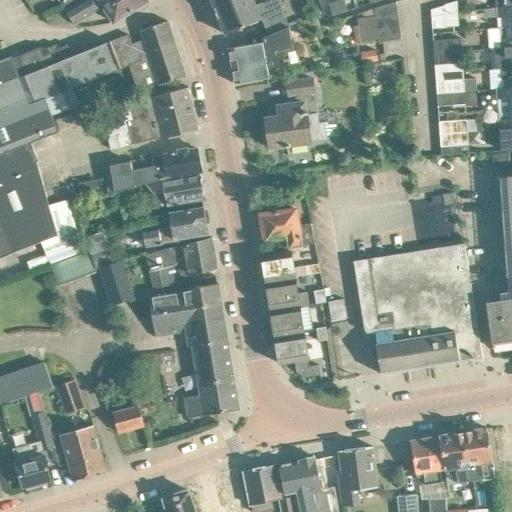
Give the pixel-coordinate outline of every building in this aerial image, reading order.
[(72,0),(65,4),(66,6),(68,9),(67,9),(66,10),(75,25),(100,9),(103,15),(107,12),(113,21),(114,22),(148,1),(147,0),(72,0)] [(211,0),(225,34),(262,19),(268,35),(273,33),(289,26),(278,0),(271,0),(258,5),(255,0),(211,0)] [(340,13),(348,10),(344,0),(340,0),(336,1),(340,13)] [(328,4),(332,16),(340,13),(336,1),(328,4)] [(375,16),(357,18),(360,42),(378,39),(378,41),(401,38),(396,1),(374,7),(374,8),(375,16)] [(445,5),(431,9),(431,15),(445,13),(453,12),(452,2),(444,3),(445,5)] [(498,6),(497,6),(499,28),(511,27),(511,5),(506,6),(498,6)] [(445,13),(431,15),(432,28),(446,27),(459,26),(458,12),(453,12),(445,13)] [(320,26),(317,14),(289,26),(273,33),(262,38),(263,42),(228,48),(235,83),(269,77),(265,58),(276,56),(275,51),(293,48),(291,35),(320,26)] [(144,40),(132,44),(147,93),(164,87),(163,83),(186,75),(168,20),(140,30),(144,40)] [(511,46),(511,27),(499,28),(488,29),(490,48),(511,46)] [(132,44),(128,34),(72,56),(67,44),(58,48),(56,44),(47,48),(40,47),(0,62),(0,258),(58,235),(39,161),(41,160),(33,142),(60,131),(54,115),(80,104),(79,102),(94,95),(87,81),(131,66),(140,95),(147,93),(132,44)] [(461,38),(433,39),(434,52),(462,50),(461,38)] [(511,46),(490,48),(492,69),(502,68),(511,67),(511,46)] [(463,71),(462,50),(434,52),(435,73),(463,71)] [(511,67),(502,68),(503,88),(511,87),(511,67)] [(464,91),(463,71),(435,73),(437,93),(464,91)] [(313,78),(299,80),(287,81),(289,97),(291,96),(292,104),(279,106),(280,117),(266,118),(270,147),(310,142),(310,141),(328,138),(325,121),(319,122),(313,78)] [(145,98),(97,111),(101,132),(102,137),(110,135),(113,149),(158,138),(159,140),(175,135),(194,130),(197,126),(194,109),(189,87),(180,89),(145,98)] [(511,107),(511,87),(497,88),(498,99),(510,98),(511,108),(511,107)] [(465,103),(464,91),(437,93),(438,105),(465,103)] [(511,128),(511,107),(511,108),(499,109),(500,130),(511,128)] [(466,119),(439,121),(440,134),(467,132),(466,119)] [(511,148),(511,128),(500,130),(502,149),(511,148)] [(469,152),(467,132),(440,134),(441,154),(469,152)] [(135,157),(108,162),(113,190),(135,186),(135,184),(141,183),(201,166),(198,148),(177,151),(165,154),(152,156),(154,166),(137,169),(135,157)] [(491,153),(492,164),(492,166),(508,165),(506,152),(491,153)] [(198,167),(141,183),(162,179),(164,189),(165,192),(154,193),(151,197),(153,208),(167,205),(167,206),(186,203),(203,200),(206,199),(201,170),(199,171),(198,167)] [(303,182),(300,170),(283,172),(271,174),(274,188),(303,182)] [(511,175),(507,176),(511,242),(511,298),(486,302),(490,328),(493,348),(511,345),(511,175)] [(98,181),(78,185),(80,197),(100,193),(98,181)] [(443,193),(431,196),(432,204),(444,202),(443,193)] [(208,233),(204,208),(170,213),(172,225),(143,230),(146,247),(180,241),(180,238),(208,233)] [(296,208),(280,211),(260,214),(265,241),(286,237),(288,247),(314,243),(311,223),(299,225),(296,208)] [(126,214),(128,224),(138,221),(136,212),(126,214)] [(212,237),(146,252),(153,288),(181,280),(180,278),(218,268),(212,237)] [(381,374),(407,369),(460,361),(458,348),(460,348),(461,348),(464,348),(467,350),(469,352),(474,358),(482,356),(478,330),(464,243),(354,261),(365,330),(366,332),(368,333),(374,332),(381,374)] [(290,251),(282,252),(263,255),(267,282),(294,278),(294,276),(290,251)] [(114,263),(114,262),(95,267),(96,268),(99,267),(111,305),(134,298),(122,260),(114,263)] [(320,272),(318,263),(304,265),(306,274),(320,272)] [(294,278),(267,282),(271,309),(298,305),(299,307),(308,305),(306,292),(297,294),(294,278)] [(229,344),(222,303),(219,283),(184,289),(185,297),(180,297),(180,292),(149,297),(156,336),(186,331),(189,350),(193,349),(229,344)] [(323,288),(312,290),(315,304),(326,302),(323,288)] [(299,307),(298,305),(271,309),(276,337),(303,333),(299,307)] [(317,329),(319,342),(328,340),(326,327),(317,329)] [(309,368),(303,333),(276,337),(280,364),(295,361),(297,371),(305,377),(321,374),(319,366),(309,368)] [(239,409),(234,376),(229,344),(193,349),(200,394),(185,397),(188,418),(239,409)] [(53,386),(45,360),(0,375),(0,403),(44,389),(53,386)] [(79,390),(75,379),(72,380),(72,379),(54,385),(54,386),(57,385),(67,413),(85,407),(79,390)] [(139,406),(113,413),(118,432),(144,425),(139,406)] [(53,446),(44,411),(32,414),(42,449),(53,446)] [(107,472),(94,426),(61,435),(74,481),(107,472)] [(472,430),(466,431),(474,479),(484,478),(495,476),(493,466),(487,428),(472,430)] [(455,433),(444,435),(445,468),(445,470),(456,469),(458,482),(474,479),(466,431),(455,433)] [(435,436),(411,440),(414,460),(416,477),(424,476),(425,483),(442,481),(440,469),(445,468),(444,435),(439,435),(439,436),(435,437),(435,436)] [(29,445),(13,449),(23,487),(51,480),(43,450),(31,453),(29,445)] [(378,486),(373,445),(339,450),(342,473),(338,473),(343,506),(359,504),(357,489),(378,486)] [(338,486),(335,457),(307,461),(307,457),(300,459),(300,458),(298,459),(299,460),(280,463),(278,463),(284,494),(297,491),(300,511),(338,511),(333,487),(338,486)] [(275,464),(243,470),(250,505),(253,505),(254,511),(257,511),(274,509),(272,500),(282,498),(275,464)] [(167,511),(195,511),(189,490),(187,490),(183,488),(175,491),(173,495),(172,495),(172,494),(171,494),(171,495),(165,497),(164,496),(163,496),(164,497),(163,497),(164,500),(165,503),(167,511)] [(422,511),(421,492),(401,493),(401,511),(422,511)] [(282,498),(282,511),(295,511),(293,496),(282,498)] [(446,511),(446,497),(429,498),(429,511),(446,511)]
